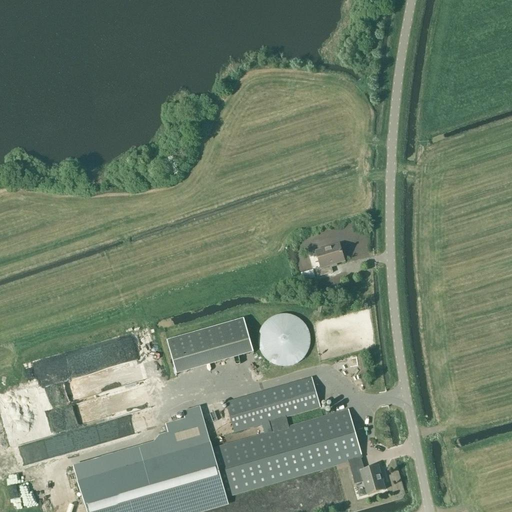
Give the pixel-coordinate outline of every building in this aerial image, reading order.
[(330,266),(344,261),(339,245),(316,252),(312,254),(314,259),(318,258),(321,268),(315,270),(317,278),(333,273),(330,266)] [(304,281),(316,277),(314,269),(302,273),(304,281)] [(310,348),(310,341),(310,335),(307,329),(304,324),(299,320),(293,317),(287,315),(281,315),(275,317),(269,320),(264,324),(261,329),(259,335),(258,341),(259,348),(261,354),(264,359),(269,363),(275,366),(281,367),(287,367),(293,366),(299,363),(304,359),(307,354),(310,348)] [(243,317),(166,339),(175,372),(253,350),(243,317)] [(320,408),(311,378),(226,403),(234,433),(269,423),(271,433),(212,450),(199,407),(176,413),(179,422),(158,428),(160,436),(146,440),(148,448),(72,470),(84,511),(205,511),(228,506),(225,498),(348,463),(354,485),(363,483),(367,495),(384,490),(378,466),(364,470),(361,459),(362,459),(348,411),(289,428),(286,418),(320,408)] [(345,411),(343,404),(331,407),(333,414),(345,411)]
